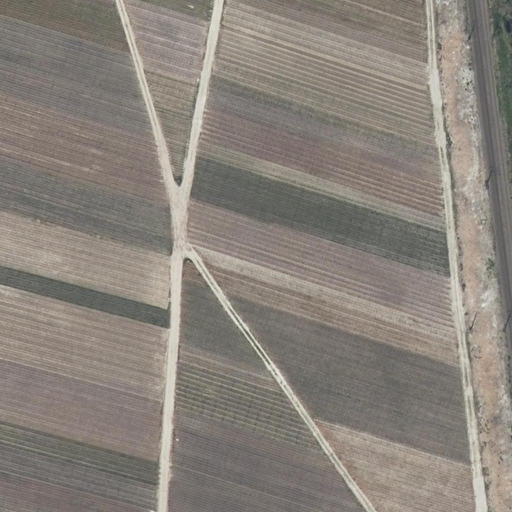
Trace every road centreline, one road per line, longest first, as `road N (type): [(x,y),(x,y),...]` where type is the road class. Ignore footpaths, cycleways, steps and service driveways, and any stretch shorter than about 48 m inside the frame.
road 1 (track): [(369,511),(184,244),(115,0)]
road 2 (track): [(216,0),(176,227),(159,511)]
road 3 (track): [(478,511),(424,0)]
